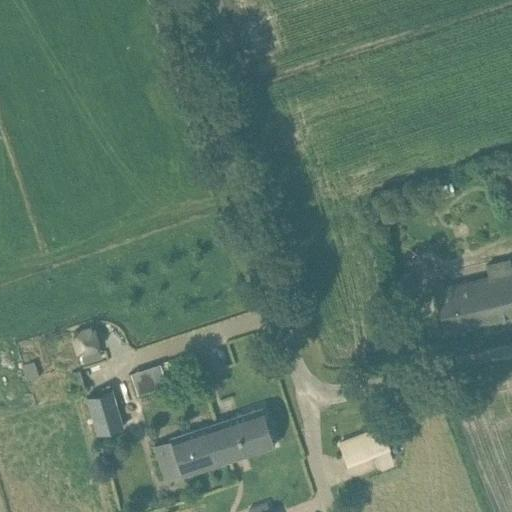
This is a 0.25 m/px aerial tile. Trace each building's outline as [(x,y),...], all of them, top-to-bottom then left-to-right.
[(434,289),(440,312),(444,332),(511,315),(511,266),(511,267),(510,259),(485,265),(488,277),(434,289)] [(394,295),(414,289),(409,273),(391,279),(394,295)] [(90,327),(70,333),(80,363),(99,357),(90,327)] [(66,372),(35,381),(40,398),(71,389),(66,372)] [(232,416),(216,421),(229,459),(274,444),(262,406),(243,412),(241,413),(232,416)] [(171,439),(154,444),(162,467),(178,462),(182,474),(220,462),(229,459),(216,421),(208,424),(170,436),(171,439)] [(340,443),(347,461),(387,446),(380,427),(340,443)] [(266,502),(248,509),(249,511),(270,511),(266,502)]
